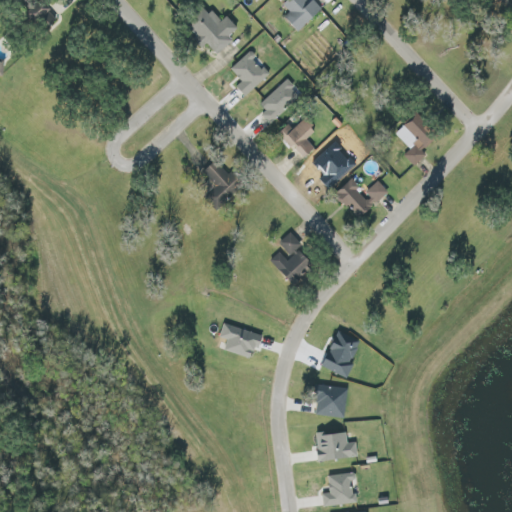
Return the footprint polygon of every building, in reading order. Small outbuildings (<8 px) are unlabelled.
[(309,4),(305,0),(288,0),(284,4),(309,26),(323,11),(312,0),(309,4)] [(192,36),(207,51),(211,48),(218,56),(234,41),(230,37),(239,29),(227,17),(222,22),(212,11),(200,22),(204,25),(192,36)] [(270,75),(249,53),(231,70),(242,82),(237,88),(246,98),(270,75)] [(260,105),(266,112),(261,117),(270,126),(299,98),(292,91),(295,88),(288,80),(260,105)] [(415,167),(427,158),(422,149),(438,138),(422,115),(405,127),(418,144),(405,153),(415,167)] [(313,148),(306,139),(319,127),(309,116),(285,139),(303,158),(313,148)] [(230,171),(226,175),(220,169),(209,181),(217,188),(212,193),(225,205),(245,185),(230,171)] [(366,193),(377,204),(389,193),(378,182),(366,193)] [(357,219),(374,207),(356,183),(339,195),(357,219)] [(302,246),(290,233),(279,244),(291,256),(302,246)] [(270,262),(294,286),(315,266),(302,252),(289,264),(279,253),(270,262)] [(224,352),(254,362),(263,337),(224,324),(220,339),(228,341),(224,352)] [(320,417),(346,418),(348,389),(322,387),(320,417)] [(319,463),(358,460),(357,443),(348,444),(347,433),(317,436),(319,463)] [(358,504),(356,494),(353,494),(352,483),(356,482),(355,473),(328,477),(330,494),(323,495),(324,508),(358,504)]
